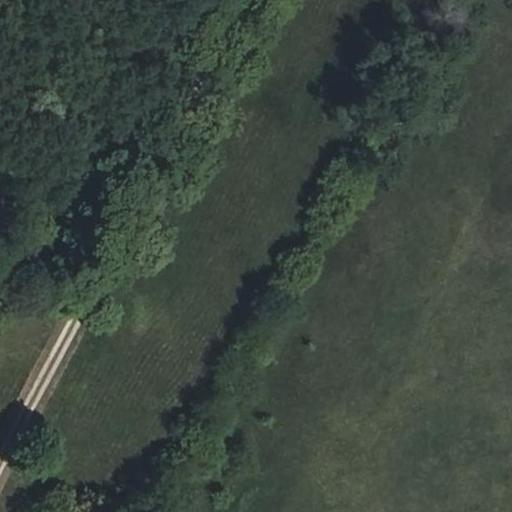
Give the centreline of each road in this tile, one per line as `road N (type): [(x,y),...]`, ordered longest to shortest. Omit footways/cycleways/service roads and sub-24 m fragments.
road 1 (track): [(241,0),(112,275),(0,286)]
road 2 (track): [(112,275),(0,480)]
